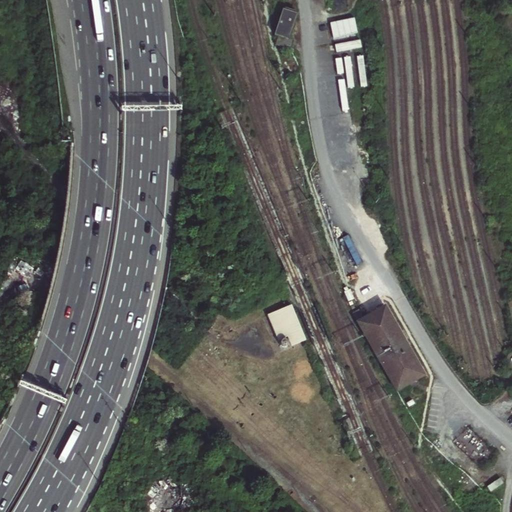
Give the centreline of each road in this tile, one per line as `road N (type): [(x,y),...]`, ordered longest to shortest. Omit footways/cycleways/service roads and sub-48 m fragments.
road 1 (trunk): [(37,511),(98,387),(135,260),(147,112),(138,0)]
road 2 (trunk): [(90,0),(99,140),(88,246),(51,376),(0,484)]
road 3 (track): [(266,336),(218,337),(34,158),(0,113)]
